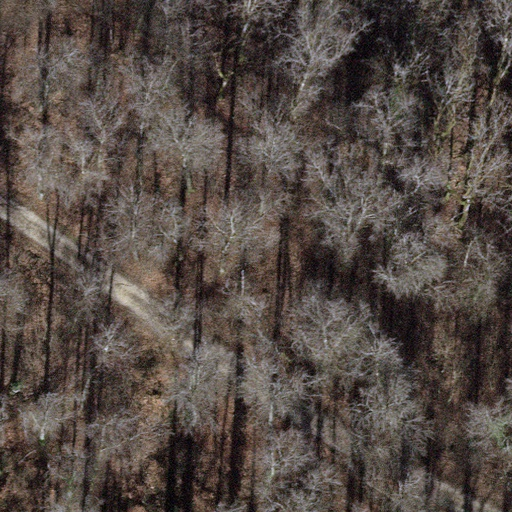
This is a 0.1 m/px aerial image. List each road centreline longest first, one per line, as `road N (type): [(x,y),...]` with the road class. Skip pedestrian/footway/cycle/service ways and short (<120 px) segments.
road 1 (track): [(0,196),(319,417),(511,511)]
road 2 (track): [(0,415),(147,294)]
